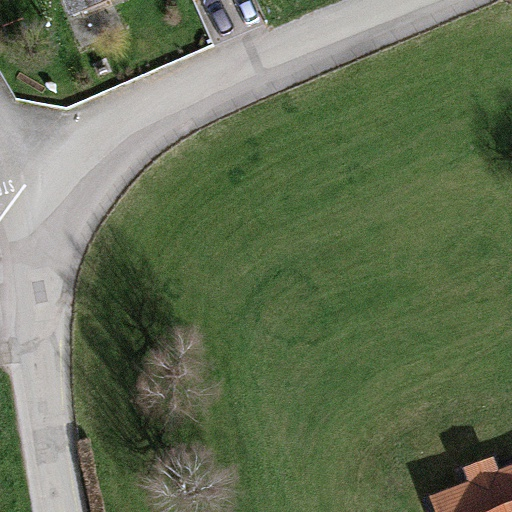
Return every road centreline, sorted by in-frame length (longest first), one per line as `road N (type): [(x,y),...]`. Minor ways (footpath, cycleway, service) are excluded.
road 1 (unclassified): [(47,195),(148,111),(417,0)]
road 2 (residential): [(57,511),(22,284)]
